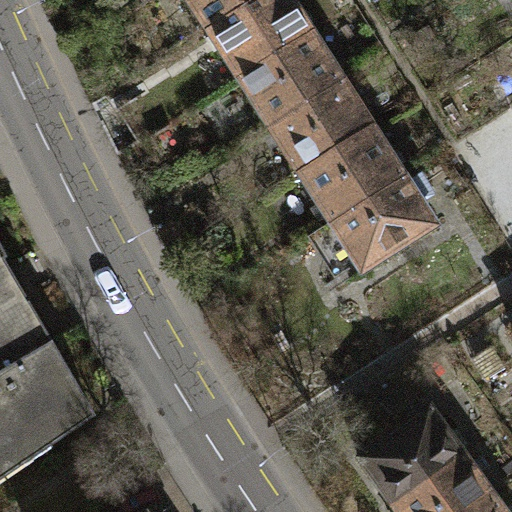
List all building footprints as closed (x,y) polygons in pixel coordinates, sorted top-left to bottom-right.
[(188,0),(207,28),(251,0),(188,0)] [(251,0),(207,28),(238,78),(314,30),(294,0),(251,0)] [(238,78),(270,127),(345,79),(314,30),(238,78)] [(270,127),(301,176),(377,128),(345,79),(270,127)] [(301,176),(333,225),(408,178),(377,128),(301,176)] [(333,225),(364,275),(440,227),(408,178),(333,225)] [(0,252),(0,462),(63,424),(68,433),(95,414),(4,261),(0,252)] [(359,448),(394,498),(464,451),(429,400),(359,448)] [(394,498),(403,511),(482,511),(498,501),(464,451),(394,498)] [(482,511),(506,511),(498,501),(482,511)]
